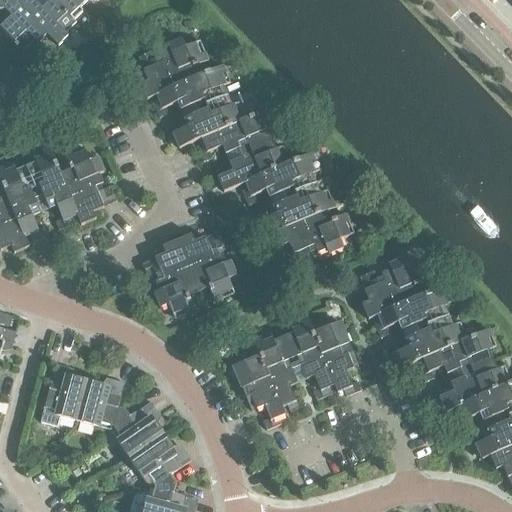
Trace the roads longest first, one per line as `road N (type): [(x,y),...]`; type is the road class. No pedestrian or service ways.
road 1 (residential): [(241,511),(210,412),(175,366),(150,345),(47,304)]
road 2 (residential): [(47,304),(163,217),(167,200),(135,119)]
road 3 (residential): [(36,511),(8,469),(47,304)]
road 4 (residential): [(415,489),(388,421),(285,462)]
